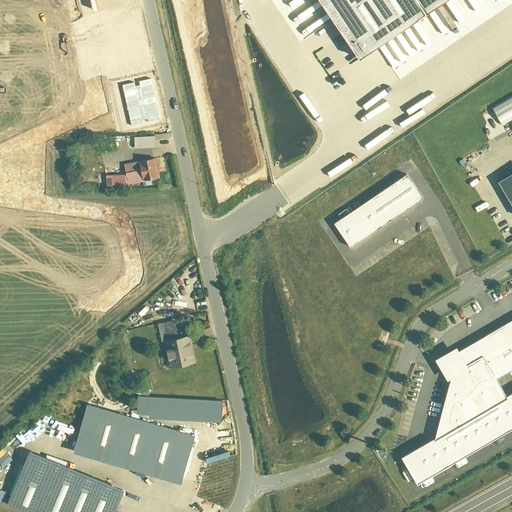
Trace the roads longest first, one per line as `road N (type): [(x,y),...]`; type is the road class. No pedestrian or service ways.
road 1 (residential): [(153,0),(245,414),(246,486)]
road 2 (residential): [(246,486),(294,478),(355,447),(378,421),(427,314),(511,263)]
